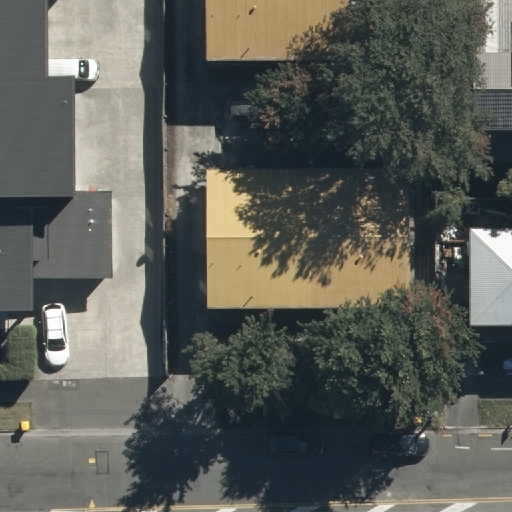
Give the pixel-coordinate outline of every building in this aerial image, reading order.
[(0,0),(0,310),(39,310),(39,289),(111,288),(110,204),(75,205),(75,192),(82,192),(81,69),(55,69),(53,0),(0,0)] [(414,0),(212,0),(213,76),(415,73),(414,0)] [(511,81),(482,80),(481,145),(511,145),(511,81)] [(407,177),(210,179),(212,322),(409,319),(407,177)] [(511,238),(477,239),(477,342),(511,342),(511,238)]
